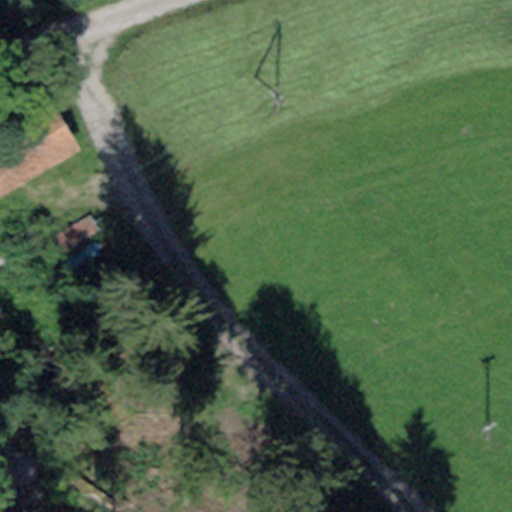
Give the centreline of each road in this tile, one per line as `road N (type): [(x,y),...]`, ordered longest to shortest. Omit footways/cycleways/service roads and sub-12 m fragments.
road 1 (track): [(413,511),(196,286),(159,233),(62,36)]
road 2 (residential): [(170,0),(0,56)]
